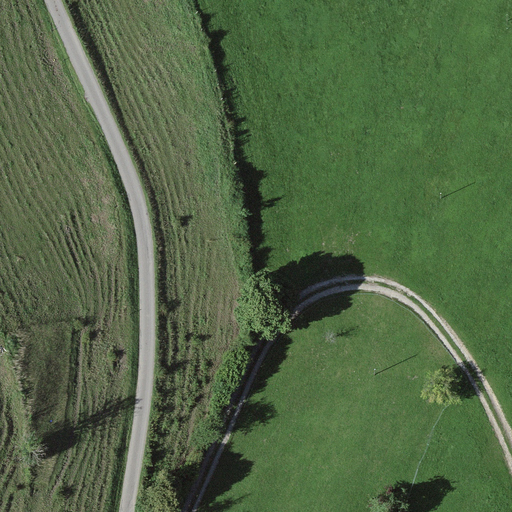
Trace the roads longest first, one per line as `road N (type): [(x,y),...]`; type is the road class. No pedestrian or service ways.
road 1 (track): [(187,511),(265,345),(297,297),(345,280),(390,282),(422,302),(503,419),(511,445)]
road 2 (unclassified): [(54,0),(134,186),(153,319),(128,511)]
